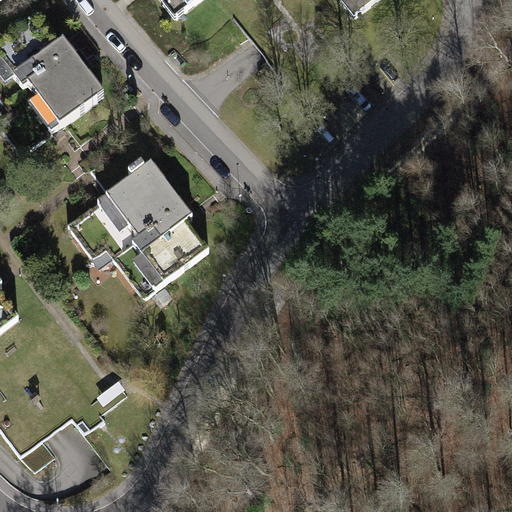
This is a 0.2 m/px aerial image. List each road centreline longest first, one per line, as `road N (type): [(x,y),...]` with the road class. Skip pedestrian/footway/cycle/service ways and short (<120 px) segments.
road 1 (track): [(177,494),(328,240),(511,69)]
road 2 (residential): [(134,511),(240,327),(283,209)]
road 3 (residential): [(283,209),(313,195),(451,62),(470,0)]
road 4 (residential): [(94,0),(261,182)]
